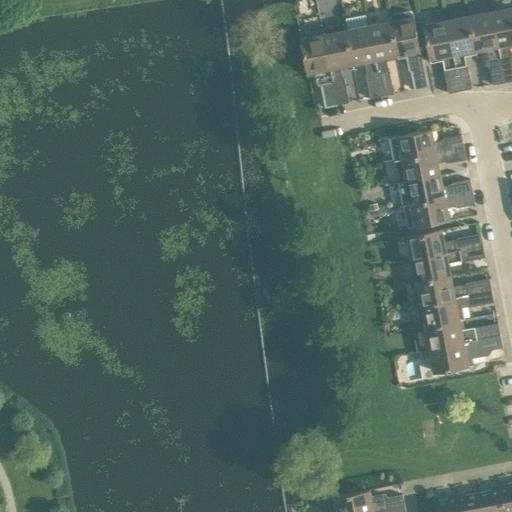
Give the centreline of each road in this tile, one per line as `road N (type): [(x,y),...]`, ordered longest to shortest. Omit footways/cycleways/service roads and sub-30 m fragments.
road 1 (residential): [(511,282),(479,104)]
road 2 (residential): [(329,123),(449,100),(479,104)]
